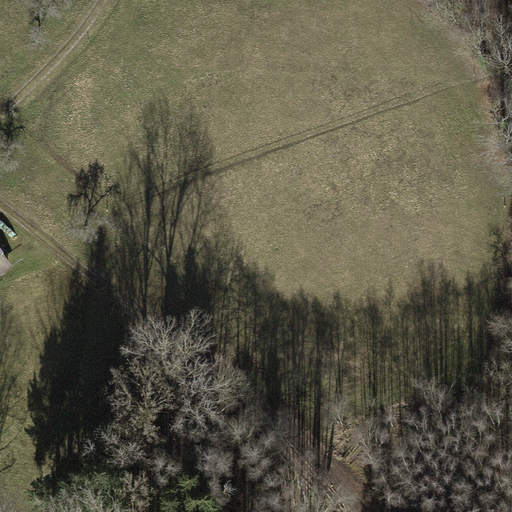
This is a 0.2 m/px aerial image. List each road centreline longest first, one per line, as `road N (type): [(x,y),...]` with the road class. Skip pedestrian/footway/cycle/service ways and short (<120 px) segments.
road 1 (track): [(0,208),(205,358),(364,511)]
road 2 (track): [(0,115),(70,48),(98,0)]
